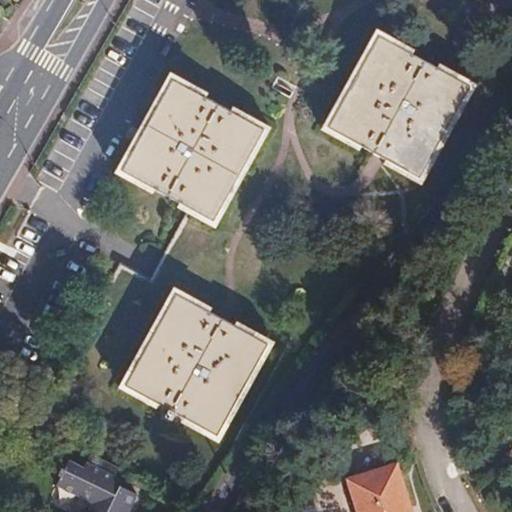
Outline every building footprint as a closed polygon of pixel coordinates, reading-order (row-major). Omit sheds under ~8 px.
[(450,92),(458,81),(384,40),(378,51),(369,46),(330,113),(340,119),(333,131),(406,171),(413,159),(422,164),(460,97),(450,92)] [(246,134),(252,123),(179,82),(172,93),(163,88),(140,131),(148,136),(128,173),(201,213),(207,202),(216,206),(254,139),(246,134)] [(129,296),(141,275),(116,261),(105,283),(129,296)] [(438,294),(431,289),(421,311),(429,315),(430,311),(433,305),(435,300),(438,294)] [(248,349),(254,337),(179,295),(173,307),(165,304),(128,370),(136,375),(127,388),(204,431),(210,417),(219,423),(256,353),(248,349)] [(66,401),(39,387),(21,421),(39,430),(50,436),(66,401)] [(39,430),(21,421),(15,432),(33,442),(39,430)] [(103,463),(87,455),(83,464),(99,471),(103,463)] [(134,495),(110,483),(98,506),(69,491),(81,469),(66,461),(53,486),(90,504),(85,511),(125,511),(126,511),(134,495)] [(112,478),(117,470),(103,463),(99,471),(112,478)] [(110,483),(112,478),(99,471),(83,464),(81,469),(69,491),(98,506),(110,483)] [(349,481),(358,511),(411,511),(397,465),(349,481)]
